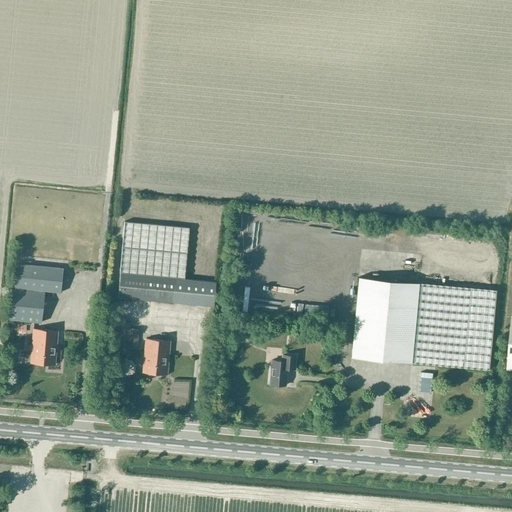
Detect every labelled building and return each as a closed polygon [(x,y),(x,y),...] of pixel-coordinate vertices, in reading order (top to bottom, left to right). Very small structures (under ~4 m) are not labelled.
[(184,280),(186,251),(189,227),(124,221),(122,245),(117,297),(213,306),(215,283),(184,280)] [(62,269),(14,264),(9,320),(41,323),(44,291),(60,292),(62,269)] [(350,358),(488,370),(495,291),(358,277),(350,358)] [(233,304),(232,315),(238,316),(238,313),(245,314),(246,305),(233,304)] [(126,322),(126,319),(113,318),(111,343),(124,344),(124,341),(129,342),(129,345),(137,346),(139,329),(130,328),(130,323),(126,322)] [(30,362),(54,364),(57,331),(32,329),(30,362)] [(142,372),(166,375),(169,341),(145,339),(142,372)] [(270,361),(268,384),(284,386),(286,369),(293,370),(295,357),(281,356),(281,362),(270,361)]
